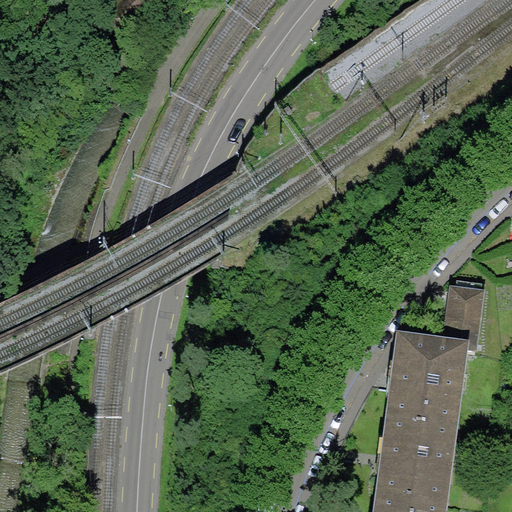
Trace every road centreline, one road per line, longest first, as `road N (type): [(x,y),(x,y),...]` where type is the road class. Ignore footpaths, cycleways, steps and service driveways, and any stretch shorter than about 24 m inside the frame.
road 1 (secondary): [(136,511),(146,373),(173,252),(235,110),(315,0)]
road 2 (residential): [(511,187),(454,233),(323,405),(292,511)]
